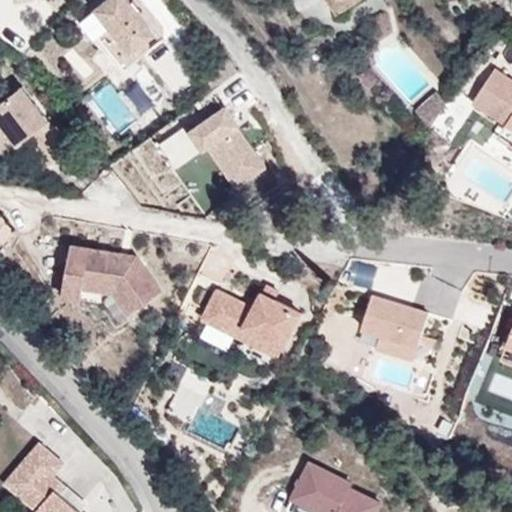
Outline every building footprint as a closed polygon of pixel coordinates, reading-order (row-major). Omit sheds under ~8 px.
[(161,41),(129,0),(108,0),(81,22),(95,39),(99,36),(125,70),(161,41)] [(346,8),(341,0),(330,0),(338,14),(346,8)] [(341,0),(346,8),(358,0),(341,0)] [(511,80),(495,69),(473,101),(511,126),(511,80)] [(202,88),(197,70),(175,80),(181,97),(202,88)] [(108,131),(130,121),(113,84),(91,94),(108,131)] [(71,150),(23,86),(0,103),(0,118),(20,145),(25,141),(47,168),(71,150)] [(448,102),(439,91),(425,104),(437,118),(448,102)] [(437,118),(425,104),(418,110),(432,125),(437,118)] [(266,167),(238,127),(241,125),(227,106),(192,130),(205,149),(210,145),(238,186),(266,167)] [(194,171),(182,176),(189,194),(201,189),(194,171)] [(162,291),(137,256),(73,244),(67,276),(86,279),(85,282),(115,287),(115,292),(130,314),(162,291)] [(115,287),(85,282),(86,279),(67,276),(63,296),(82,299),(84,286),(115,292),(115,287)] [(276,300),(279,293),(266,287),(263,293),(276,300)] [(284,345),(301,313),(263,293),(255,308),(218,290),(205,317),(241,336),(246,325),(284,345)] [(428,312),(373,292),(361,325),(417,345),(428,312)] [(284,345),(246,325),(241,336),(279,355),(284,345)] [(417,345),(380,332),(375,346),(412,359),(417,345)] [(208,394),(214,379),(185,368),(164,420),(228,444),(236,423),(220,417),(226,401),(208,394)] [(83,511),(72,502),(71,504),(59,494),(66,486),(53,474),(63,462),(40,442),(28,455),(36,462),(14,488),(37,508),(33,511),(83,511)] [(14,488),(36,462),(28,455),(5,480),(14,488)] [(353,482),(311,461),(294,496),(326,511),(376,511),(381,502),(351,487),(353,482)] [(72,502),(78,496),(66,486),(59,494),(71,504),(72,502)] [(326,511),(294,496),(288,509),(292,511),(326,511)]
